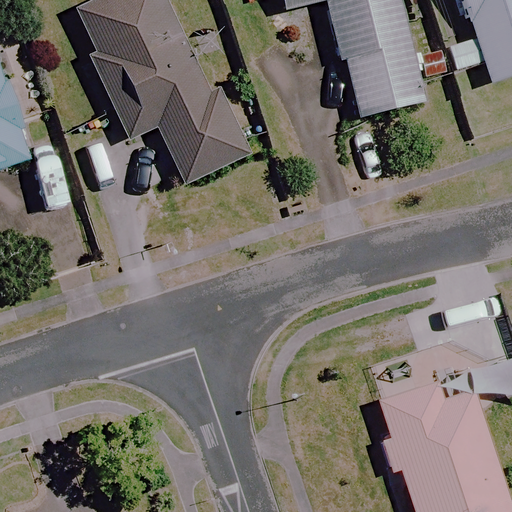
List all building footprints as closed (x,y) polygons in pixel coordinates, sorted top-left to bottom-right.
[(145,31),(131,0),(108,0),(69,17),(123,145),(151,133),(173,185),(241,156),(202,63),(186,70),(166,23),(145,31)] [(418,108),(393,0),(277,0),(282,16),(321,7),(335,67),(341,65),(354,122),(418,108)] [(511,0),(455,0),(488,89),(511,80),(511,0)] [(5,102),(0,87),(0,169),(26,161),(14,125),(24,122),(16,98),(5,102)] [(464,125),(453,88),(417,99),(428,136),(464,125)] [(473,375),(463,343),(365,374),(409,511),(509,511),(477,410),(511,399),(511,372),(509,364),(473,375)]
